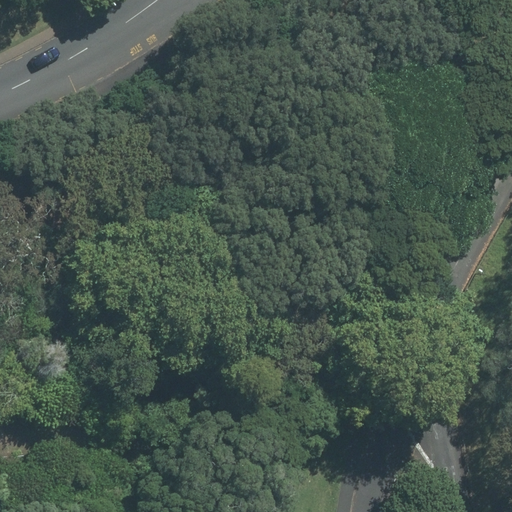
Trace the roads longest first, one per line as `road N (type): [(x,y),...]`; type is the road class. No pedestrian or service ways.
road 1 (unclassified): [(429,335),(511,160)]
road 2 (unclassified): [(373,511),(429,335)]
road 3 (unclassified): [(0,94),(157,0)]
road 4 (unclassified): [(429,335),(459,511)]
